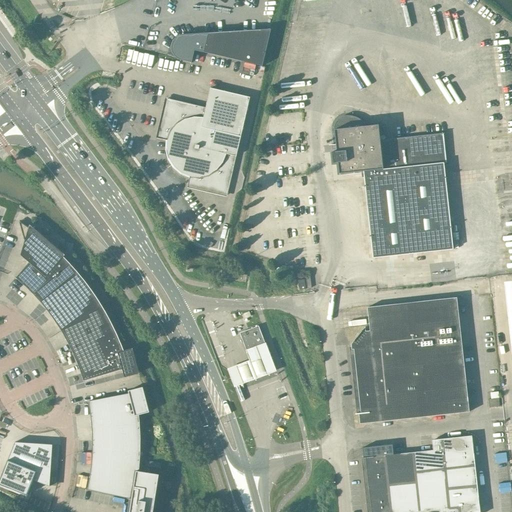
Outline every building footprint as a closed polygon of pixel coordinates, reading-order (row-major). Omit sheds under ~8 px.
[(194,51),(263,66),(271,32),(181,37),(179,38),(177,39),(175,40),(173,42),(172,43),(171,45),(171,47),(170,49),(170,51),(171,53),(171,55),(172,56),(173,58),(174,59),(191,63),(194,51)] [(190,178),(188,186),(227,195),(249,97),(210,88),(205,108),(167,99),(158,138),(166,140),(165,150),(167,159),(173,168),(180,174),(190,178)] [(363,171),(373,258),(453,249),(444,164),(446,163),(443,133),(380,140),(378,125),(377,125),(366,126),(365,124),(363,122),(361,120),(359,119),(357,118),(355,117),(353,116),(350,116),(348,116),(345,116),(343,116),(341,117),(339,119),(337,120),(336,122),(335,125),(334,127),(334,129),(334,130),(336,152),(334,152),(333,154),(333,155),(333,156),(333,158),(333,159),(333,160),(334,161),(335,163),(338,162),(339,174),(363,171)] [(61,330),(102,305),(99,300),(91,289),(85,281),(77,271),(69,262),(63,257),(65,255),(30,225),(29,228),(26,225),(22,223),(19,221),(25,240),(20,255),(29,262),(16,278),(20,281),(27,288),(34,295),(40,302),(47,310),(53,318),(58,327),(61,330)] [(359,414),(360,424),(469,412),(457,297),(367,307),(370,331),(365,331),(365,327),(351,344),(352,349),(354,349),(354,356),(354,358),(355,358),(355,364),(355,366),(356,373),(356,375),(357,381),(357,383),(358,389),(358,391),(359,398),(358,398),(359,398),(358,398),(357,398),(358,408),(359,408),(360,407),(360,408),(361,413),(357,413),(357,414),(359,414)] [(102,305),(61,330),(61,331),(64,335),(68,344),(73,353),(77,362),(80,371),(83,381),(121,369),(123,374),(124,377),(139,373),(138,370),(132,348),(123,351),(121,344),(116,333),(111,322),(105,311),(102,306),(102,305)] [(240,333),(247,351),(265,344),(258,326),(240,333)] [(265,344),(247,351),(249,357),(236,362),(227,366),(235,385),(244,381),(277,369),(267,343),(265,344)] [(90,472),(87,489),(132,496),(129,511),(152,511),(159,474),(139,471),(140,452),(140,434),(139,415),(149,412),(143,387),(128,391),(129,393),(88,401),(91,419),(92,436),(92,454),(90,472)] [(414,511),(439,509),(439,511),(479,511),(472,436),(432,440),(433,450),(393,454),(392,444),(362,448),(363,457),(362,457),(363,458),(366,458),(366,462),(366,463),(367,468),(366,468),(366,470),(367,470),(368,476),(367,476),(367,478),(368,478),(368,484),(368,485),(369,489),(368,489),(369,490),(370,496),(369,496),(369,498),(370,498),(370,504),(370,506),(371,505),(371,511),(370,511),(414,511)] [(52,445),(14,442),(0,478),(0,484),(27,495),(33,480),(49,486),(52,445)]
